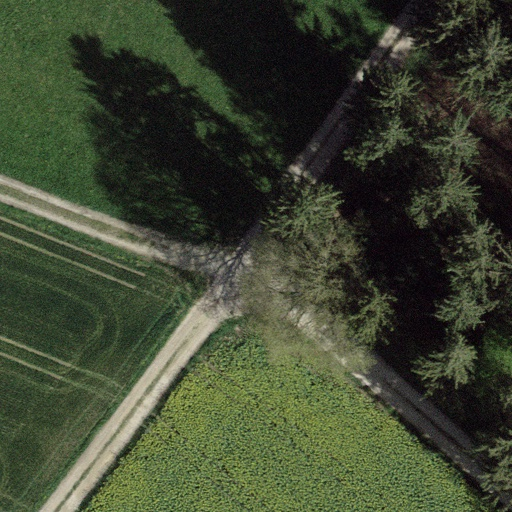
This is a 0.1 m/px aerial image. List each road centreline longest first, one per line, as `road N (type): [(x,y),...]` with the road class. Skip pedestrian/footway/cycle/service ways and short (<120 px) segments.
road 1 (track): [(231,278),(313,313),(511,500)]
road 2 (track): [(431,0),(231,278)]
road 3 (track): [(45,511),(231,278)]
road 4 (track): [(0,190),(231,278)]
